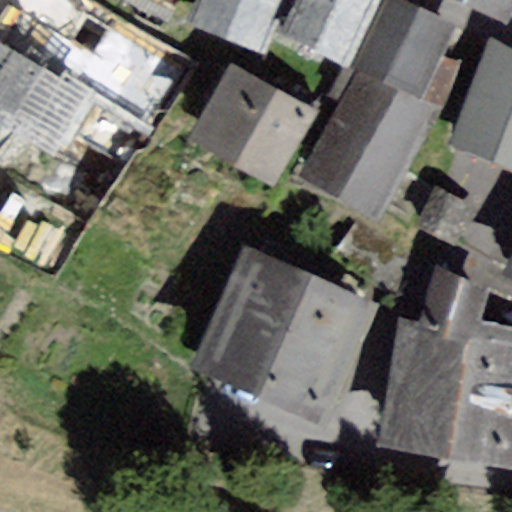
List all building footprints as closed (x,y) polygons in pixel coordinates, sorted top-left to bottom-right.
[(177,0),(129,0),(169,19),(177,0)] [(283,0),(198,0),(189,21),(261,52),(283,0)] [(487,0),(411,0),(471,31),(487,0)] [(106,30),(62,1),(37,38),(82,68),(106,30)] [(422,34),(361,6),(330,72),(391,101),(422,34)] [(135,37),(99,94),(149,123),(183,67),(135,37)] [(0,133),(40,67),(0,42),(0,133)] [(511,165),(511,82),(464,56),(417,157),(497,183),(511,165)] [(344,216),(399,123),(331,83),(276,177),(344,216)] [(269,121),(192,84),(158,155),(235,191),(269,121)] [(446,217),(414,200),(397,232),(429,249),(446,217)] [(511,207),(462,285),(511,313),(511,207)] [(147,361),(270,426),(323,327),(200,262),(147,361)] [(435,297),(397,282),(381,325),(418,340),(435,297)] [(483,368),(359,333),(327,444),(451,480),(483,368)]
